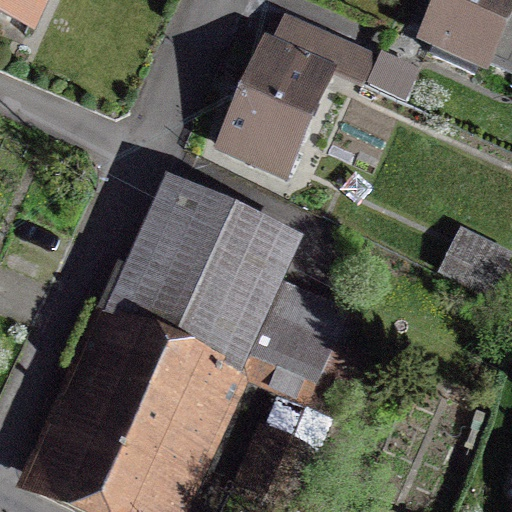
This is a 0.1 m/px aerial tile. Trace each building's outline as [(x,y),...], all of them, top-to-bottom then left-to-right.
[(44,0),(0,0),(0,8),(35,23),(44,0)] [(511,9),(511,0),(430,0),(417,33),(490,63),(511,9)] [(335,62),(261,31),(211,151),(285,182),(335,62)] [(36,478),(107,511),(164,511),(292,244),(174,188),(36,478)] [(504,258),(461,239),(447,271),(490,290),(504,258)] [(319,511),(339,465),(266,436),(245,487),(307,511),(319,511)] [(417,511),(359,494),(353,511),(417,511)]
